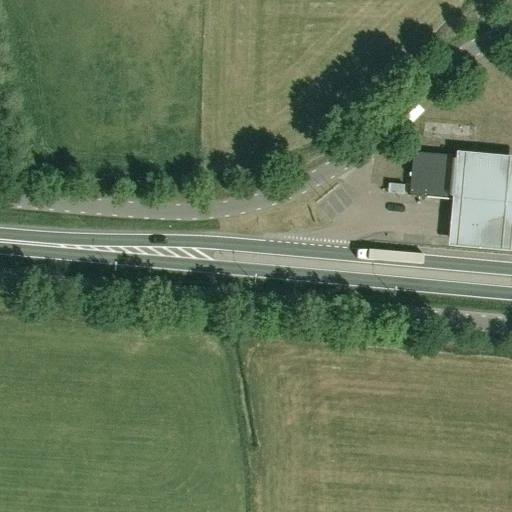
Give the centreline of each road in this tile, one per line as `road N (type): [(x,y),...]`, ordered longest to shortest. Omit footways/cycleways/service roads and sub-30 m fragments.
road 1 (unclassified): [(511,31),(449,66),(348,158),(275,196),(200,213),(0,199)]
road 2 (unclassified): [(511,326),(0,279)]
road 3 (primary): [(61,246),(511,294)]
road 4 (primary): [(511,268),(216,242),(61,246)]
